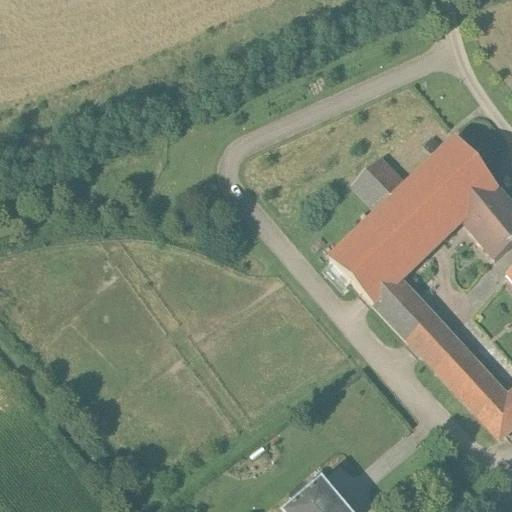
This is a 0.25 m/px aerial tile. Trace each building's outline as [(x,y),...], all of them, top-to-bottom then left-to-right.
[(439,146),(432,140),(424,148),(430,155),(439,146)] [(373,310),(399,285),(462,225),(497,193),(456,142),(406,190),(380,163),(351,190),(377,217),(329,263),(373,310)] [(511,211),(497,193),(462,225),(494,264),(511,249),(511,211)] [(373,310),(422,362),(448,338),(435,323),(399,285),(373,310)] [(448,338),(422,362),(499,443),(511,432),(511,395),(506,401),(448,338)] [(340,511),(320,488),(309,497),(305,493),(302,492),(289,503),(289,506),(293,511),(291,511),(340,511)]
